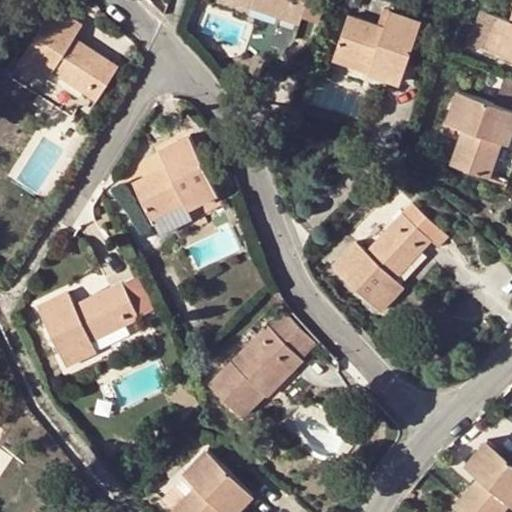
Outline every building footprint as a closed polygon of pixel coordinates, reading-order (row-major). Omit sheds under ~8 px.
[(252,0),(255,1),(255,0),(273,0),(305,10),(303,18),(321,24),(328,0),(252,0)] [(302,21),(303,18),(305,10),(273,0),(255,0),(255,1),(254,5),(302,21)] [(55,7),(14,72),(85,118),(119,64),(75,36),(83,24),(55,7)] [(385,27),(391,9),(385,7),(380,24),(385,27)] [(487,46),(499,15),(483,8),(471,40),(487,46)] [(391,59),(386,75),(403,81),(423,20),(391,9),(385,27),(380,24),(349,14),(338,49),(374,61),(377,55),(391,59)] [(511,18),(511,20),(499,15),(487,46),(511,55),(511,18)] [(374,61),(338,49),(335,58),(386,75),(391,59),(377,55),(374,61)] [(493,101),(511,106),(511,83),(501,80),(493,101)] [(511,125),(511,106),(493,101),(461,90),(451,121),(467,126),(455,162),(490,175),(502,138),(496,136),(502,122),(511,125)] [(496,136),(502,138),(508,140),(511,129),(511,125),(502,122),(496,136)] [(191,133),(167,145),(175,161),(169,164),(137,180),(163,233),(196,217),(190,205),(186,199),(200,191),(204,198),(219,190),(191,133)] [(162,148),(169,164),(175,161),(167,145),(162,148)] [(190,205),(204,198),(200,191),(186,199),(190,205)] [(401,209),(403,211),(432,237),(438,243),(448,233),(411,198),(401,209)] [(336,265),(382,308),(397,292),(388,285),(396,276),(432,237),(403,211),(368,250),(358,241),(336,265)] [(128,241),(122,227),(118,229),(124,243),(128,241)] [(141,273),(125,280),(142,315),(158,307),(141,273)] [(388,285),(397,292),(405,284),(396,276),(388,285)] [(71,291),(41,306),(68,361),(89,351),(85,344),(95,338),(142,315),(125,280),(78,304),(71,291)] [(244,415),(266,392),(261,387),(297,350),(271,325),(260,336),(263,339),(238,364),(235,361),(212,383),(244,415)] [(260,336),(235,361),(238,364),(263,339),(260,336)] [(99,346),(95,338),(85,344),(89,351),(99,346)] [(305,358),(297,350),(261,387),(266,392),(269,395),(305,358)] [(192,384),(171,394),(182,419),(201,402),(192,384)] [(511,459),(487,440),(471,460),(484,472),(480,476),(456,506),(463,511),(502,511),(511,502),(511,500),(511,459)] [(176,511),(224,511),(226,510),(221,505),(232,494),(243,505),(255,492),(210,448),(187,472),(189,474),(201,484),(176,509),(175,510),(176,511)] [(467,465),(480,476),(484,472),(471,460),(467,465)] [(201,484),(189,474),(165,498),(176,509),(201,484)] [(228,511),(235,511),(243,505),(232,494),(221,505),(226,510),(228,511)]
